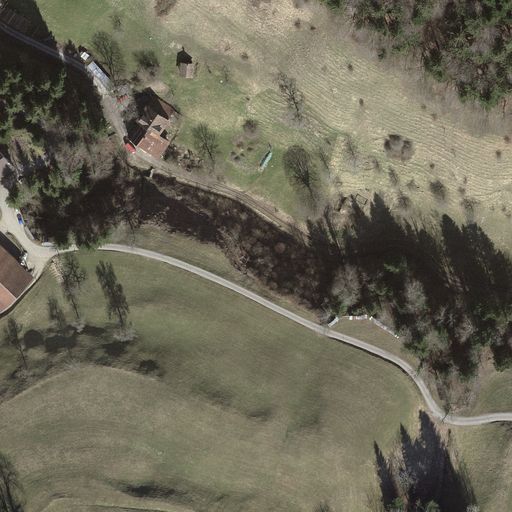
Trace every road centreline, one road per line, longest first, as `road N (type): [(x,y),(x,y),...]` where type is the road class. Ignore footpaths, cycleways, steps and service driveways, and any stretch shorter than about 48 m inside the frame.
road 1 (track): [(157,164),(244,198),(316,245),(403,247),(448,281),(511,294)]
road 2 (residential): [(0,104),(59,138),(53,159),(5,182),(1,200),(18,232)]
